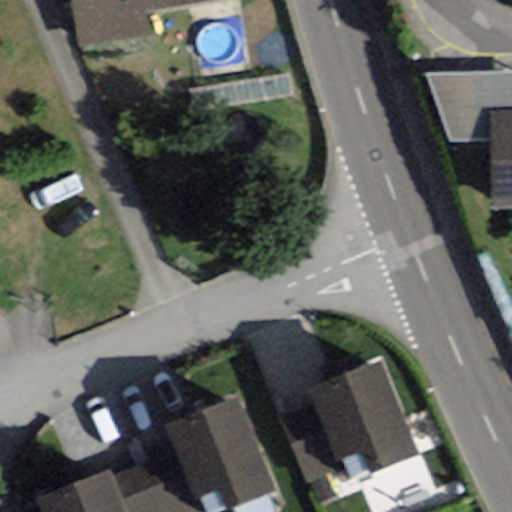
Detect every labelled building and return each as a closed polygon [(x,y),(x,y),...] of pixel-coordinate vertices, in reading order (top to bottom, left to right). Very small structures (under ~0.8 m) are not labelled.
[(71,0),(79,48),(150,36),(146,10),(210,0),(71,0)] [(511,73),(426,76),(450,142),(488,139),(487,114),(511,112),(511,73)] [(511,112),(487,114),(488,139),(491,211),(511,209),(511,112)] [(418,455),(379,362),(305,393),(313,413),(338,473),(344,486),(418,455)] [(214,511),(273,490),(237,399),(165,427),(175,452),(198,511),(214,511)] [(308,486),(338,473),(313,413),(283,426),(308,486)] [(198,511),(175,452),(111,476),(125,511),(198,511)] [(125,511),(111,476),(108,470),(36,498),(41,511),(125,511)]
